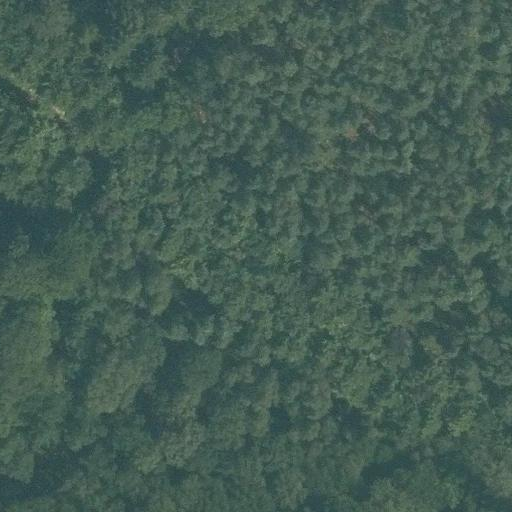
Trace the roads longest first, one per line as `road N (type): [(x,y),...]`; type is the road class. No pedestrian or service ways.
road 1 (track): [(511,457),(0,61)]
road 2 (track): [(0,306),(216,0)]
